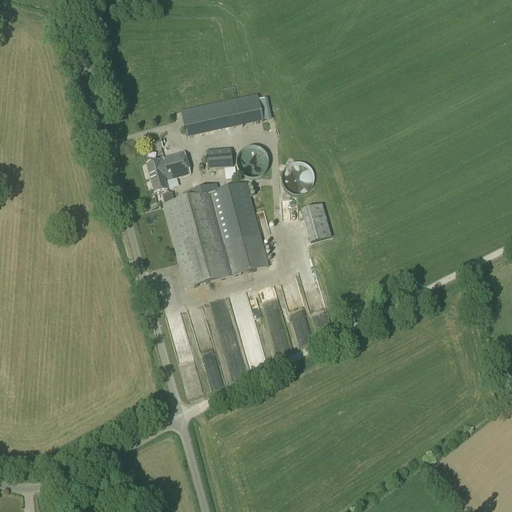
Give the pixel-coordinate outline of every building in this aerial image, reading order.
[(189,122),(222,115),(220,104),(181,112),(187,140),(193,138),(189,122)] [(152,152),(162,149),(161,145),(164,144),(163,140),(150,144),(152,152)] [(251,181),(254,181),(257,180),(259,179),(262,178),(264,176),(265,174),(267,171),(267,169),(268,166),(268,163),(267,161),(266,158),(265,156),(263,154),(261,152),(259,151),(256,150),(254,149),(251,149),(248,149),(246,150),(243,152),(241,153),(239,155),(238,157),(237,160),(236,162),(236,165),(236,168),(237,170),(238,173),(239,175),(241,177),(244,179),(246,180),(249,181),(251,181)] [(207,171),(232,169),(231,151),(206,153),(207,171)] [(159,163),(145,166),(153,196),(167,192),(165,184),(190,176),(184,153),(158,160),(159,163)] [(187,290),(231,278),(268,268),(260,237),(246,185),(218,192),(216,186),(182,196),(183,201),(164,207),(187,290)] [(262,221),(269,218),(267,211),(259,214),(262,221)] [(239,280),(229,281),(229,288),(239,288),(239,280)]
